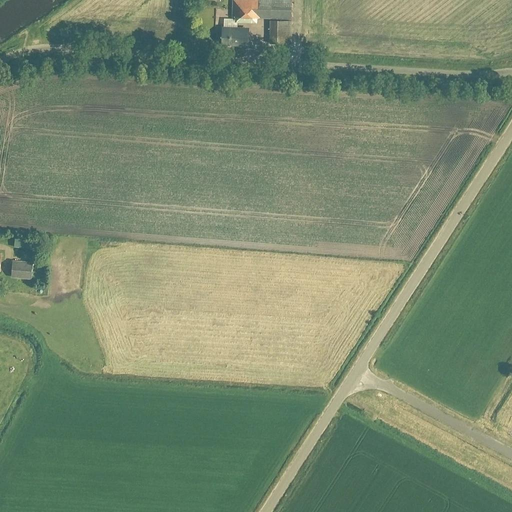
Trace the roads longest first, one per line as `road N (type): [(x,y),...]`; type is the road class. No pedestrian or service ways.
road 1 (unclassified): [(0,61),(54,49),(511,74)]
road 2 (unclassified): [(264,511),(511,129)]
